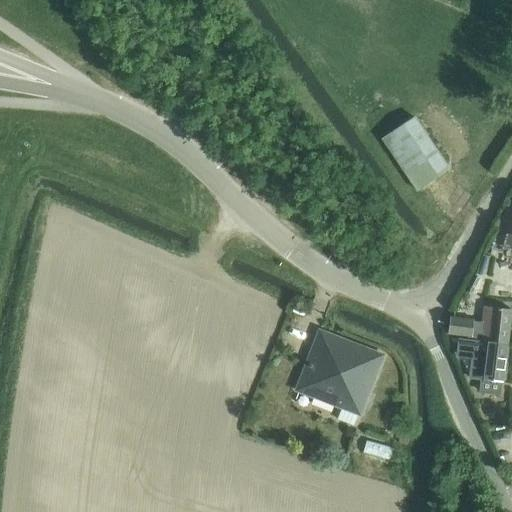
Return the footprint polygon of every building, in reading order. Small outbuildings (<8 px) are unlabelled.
[(414,118),(382,140),(417,191),(449,169),(414,118)] [(500,232),(511,234),(511,200),(508,200),(500,232)] [(449,321),(448,333),(454,334),(457,334),(457,338),(507,345),(511,310),(484,307),(481,325),(455,322),(449,321)] [(320,334),(299,390),(342,407),(337,420),(353,426),(380,357),(320,334)] [(457,338),(455,354),(471,356),(468,379),(481,380),(479,392),(499,395),(501,382),(502,383),(507,345),(457,338)] [(402,428),(398,443),(406,445),(410,430),(402,428)] [(365,451),(391,457),(394,445),(368,439),(365,451)]
